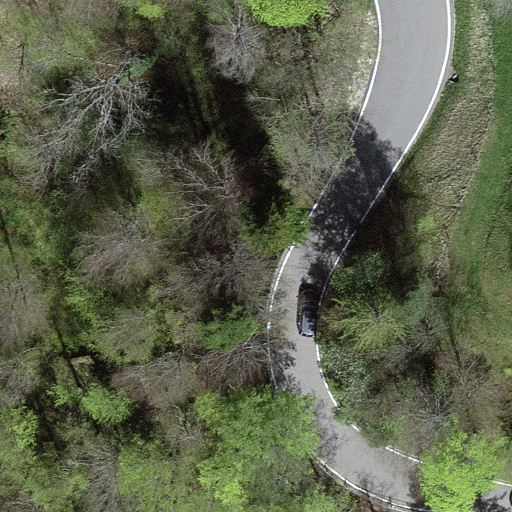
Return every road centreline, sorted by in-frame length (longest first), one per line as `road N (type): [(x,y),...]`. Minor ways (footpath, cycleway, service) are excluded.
road 1 (tertiary): [(511,503),(416,484),(372,464),(334,439),(307,405),(291,364),(299,286),(406,75),(404,0)]
road 2 (track): [(511,74),(469,230),(463,287),(474,326)]
